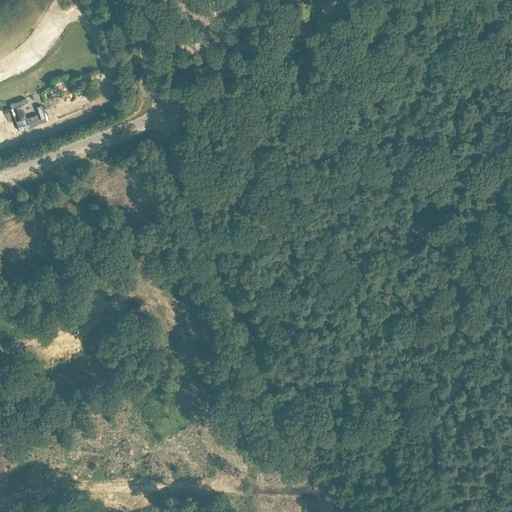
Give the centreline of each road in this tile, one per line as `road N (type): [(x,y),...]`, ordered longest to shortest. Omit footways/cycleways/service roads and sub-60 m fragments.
road 1 (unclassified): [(165,113),(470,0)]
road 2 (unclassified): [(0,175),(165,113)]
